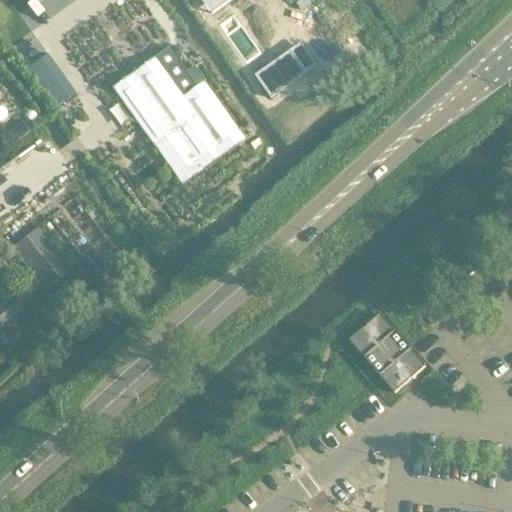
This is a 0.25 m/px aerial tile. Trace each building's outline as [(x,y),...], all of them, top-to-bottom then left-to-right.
[(170,48),(115,86),(185,185),(246,142),(203,82),(204,82),(194,68),(188,72),(187,72),(170,48)] [(281,73),(261,87),(271,100),(306,75),(290,52),(274,63),(281,73)] [(39,228),(13,249),(46,291),(72,270),(39,228)] [(495,291),(479,304),(511,343),(511,270),(492,287),(495,291)] [(0,329),(11,343),(34,325),(13,298),(0,308),(0,329)] [(394,395),(425,368),(380,316),(349,342),(394,395)] [(473,321),(467,326),(471,331),(474,334),(480,329),(477,326),(473,321)]
